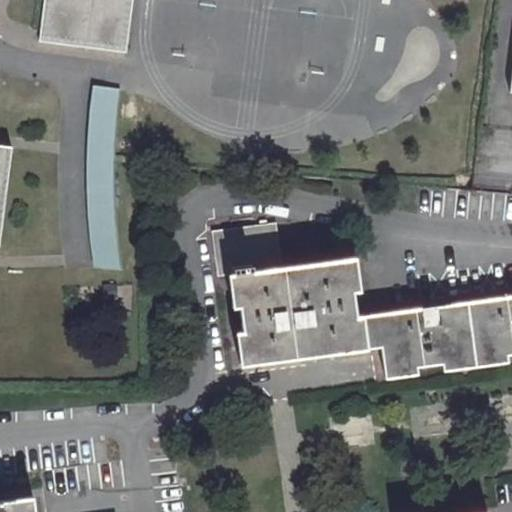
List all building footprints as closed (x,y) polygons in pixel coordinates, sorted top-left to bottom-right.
[(44,0),(39,40),(124,50),(130,0),(44,0)] [(114,137),(118,91),(92,87),(87,141),(86,187),(88,230),(93,273),(119,270),(114,226),(112,183),(113,158),(114,137)] [(0,145),(0,218),(9,146),(0,145)] [(511,296),(356,317),(352,292),(348,258),(282,267),(276,222),(210,231),(216,276),(227,275),(235,274),(240,307),(243,331),(248,366),(367,350),(367,349),(380,347),(384,371),(416,367),(442,364),(506,355),(511,354),(511,296)] [(356,257),(348,258),(352,292),(360,292),(356,257)] [(235,274),(227,275),(231,309),(240,307),(235,274)] [(243,331),(234,333),(239,367),(248,366),(243,331)] [(506,355),(442,364),(443,371),(507,362),(506,355)] [(416,367),(384,371),(385,378),(417,374),(416,367)] [(0,500),(0,511),(34,511),(33,496),(0,500)]
